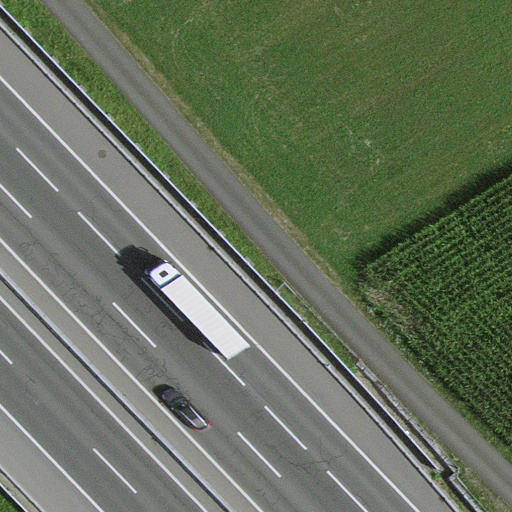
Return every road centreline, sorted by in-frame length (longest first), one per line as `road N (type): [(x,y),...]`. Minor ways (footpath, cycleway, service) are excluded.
road 1 (track): [(511,492),(207,169),(61,0)]
road 2 (motorway): [(338,511),(0,158)]
road 3 (motorway): [(0,352),(154,511)]
